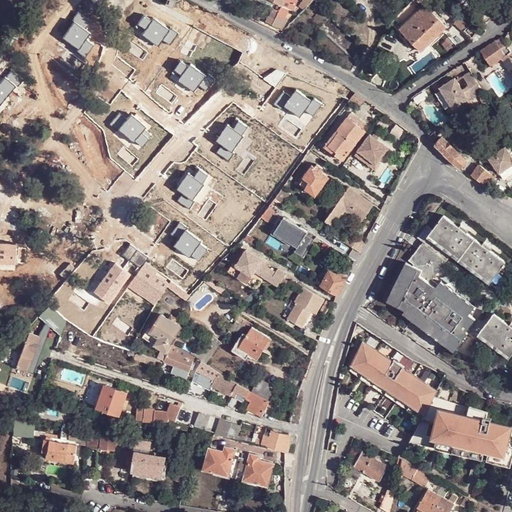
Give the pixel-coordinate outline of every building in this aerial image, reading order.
[(272,0),(277,3),(273,11),(274,12),(273,13),(279,16),(276,22),(286,27),(293,20),(286,17),(290,9),(294,11),(298,0),(272,0)] [(447,26),(426,3),(400,27),(410,37),(411,37),(422,49),(447,26)] [(91,20),(78,11),(73,21),(75,22),(62,39),(78,50),(77,51),(85,57),(94,46),(85,40),(90,33),(84,29),(91,20)] [(153,19),(151,22),(145,16),(138,24),(145,30),(142,35),(158,46),(162,40),(169,45),(178,34),(171,29),(169,31),(153,19)] [(455,22),(473,37),(478,31),(460,16),(455,22)] [(411,47),(415,43),(410,37),(400,27),(398,29),(397,30),(411,47)] [(507,43),(502,36),(496,40),(501,47),(507,43)] [(481,49),(491,64),(494,62),(502,57),(511,73),(511,51),(507,43),(501,47),(496,40),(481,49)] [(188,67),(179,61),(174,70),(182,75),(178,81),(193,92),(205,76),(189,65),(188,67)] [(460,72),(457,66),(452,69),(456,75),(460,72)] [(470,100),(484,91),(471,70),(463,75),(469,84),(463,88),(455,76),(439,87),(453,108),(469,97),(470,100)] [(0,94),(12,78),(4,73),(0,78),(0,94)] [(282,109),(300,115),(305,112),(314,116),(325,105),(298,89),(289,95),(284,93),(275,102),(282,109)] [(354,91),(350,95),(362,102),(365,98),(354,91)] [(145,128),(131,115),(118,130),(134,144),(136,141),(143,147),(149,140),(143,133),(145,128)] [(322,146),(342,160),(365,131),(346,116),(322,146)] [(247,128),(238,121),(233,129),(227,125),(216,142),(221,145),(216,152),(228,161),(233,154),(232,153),(243,136),(242,136),(247,128)] [(359,147),(376,160),(388,145),(371,131),(359,147)] [(443,136),(436,143),(452,160),(460,166),(467,160),(443,136)] [(490,157),(501,171),(511,163),(511,162),(511,153),(506,145),(490,157)] [(373,165),(376,160),(359,147),(355,151),(373,165)] [(511,163),(501,171),(506,177),(511,172),(511,163)] [(300,181),(316,192),(328,176),(313,164),(300,181)] [(472,174),(483,183),(491,173),(481,164),(472,174)] [(208,176),(198,170),(194,178),(188,173),(176,190),(183,195),(177,202),(189,209),(194,201),(192,200),(202,184),(208,176)] [(496,176),(491,173),(483,183),(488,186),(496,176)] [(348,185),(326,219),(335,224),(346,207),(363,219),(373,203),(348,185)] [(275,196),(261,214),(270,220),(279,210),(277,209),(280,204),(283,206),(286,202),(279,198),(276,196),(275,196)] [(459,226),(444,215),(434,229),(429,234),(491,280),(506,261),(491,250),(483,244),(467,232),(459,226)] [(307,232),(283,218),(273,235),(296,249),(295,252),(304,258),(314,240),(306,236),(307,232)] [(187,228),(179,222),(171,234),(179,239),(174,247),(190,258),(191,256),(199,262),(207,250),(199,245),(200,242),(185,231),(187,228)] [(459,226),(467,232),(469,230),(461,224),(459,226)] [(418,237),(424,241),(428,236),(429,234),(434,229),(427,225),(418,237)] [(361,250),(365,241),(356,235),(351,232),(346,240),(361,250)] [(429,234),(428,236),(451,254),(490,283),(491,280),(429,234)] [(451,254),(428,236),(424,241),(423,242),(447,260),(451,254)] [(0,259),(15,260),(16,240),(0,238),(0,259)] [(132,239),(128,245),(146,259),(150,253),(132,239)] [(483,244),(491,250),(493,248),(485,241),(483,244)] [(447,260),(423,242),(409,260),(415,263),(414,265),(406,261),(388,301),(406,310),(404,313),(455,351),(469,332),(467,331),(476,318),(470,314),(476,306),(440,279),(437,282),(433,279),(435,276),(447,260)] [(124,250),(143,264),(146,259),(128,245),(124,250)] [(267,260),(245,245),(233,264),(250,274),(253,270),(276,284),(284,271),(276,266),(275,268),(265,263),(267,260)] [(128,284),(155,302),(167,285),(172,277),(146,259),(143,264),(128,284)] [(250,274),(233,264),(230,270),(246,280),(250,274)] [(114,265),(94,293),(101,298),(110,304),(130,276),(114,265)] [(321,271),(326,274),(329,268),(324,266),(321,271)] [(336,292),(347,275),(342,272),(341,275),(329,268),(326,274),(321,283),(336,292)] [(321,283),(326,274),(321,271),(316,280),(321,283)] [(186,296),(190,291),(172,277),(167,285),(168,286),(186,296)] [(324,298),(302,284),(293,299),(295,300),(287,315),(302,325),(312,309),(315,312),(324,298)] [(291,298),(282,312),(287,315),(295,300),(293,299),(291,298)] [(40,315),(48,320),(55,309),(50,305),(40,315)] [(63,331),(69,320),(55,309),(48,320),(63,331)] [(180,323),(160,311),(152,325),(148,322),(142,333),(160,344),(167,348),(170,341),(172,337),(180,323)] [(495,313),(480,332),(511,356),(511,354),(511,325),(510,324),(495,313)] [(240,342),(255,351),(262,341),(265,343),(270,335),(253,324),(240,342)] [(38,333),(28,330),(26,338),(21,353),(31,356),(38,333)] [(221,339),(210,332),(201,346),(197,353),(199,354),(201,356),(207,360),(221,339)] [(509,358),(511,356),(480,332),(478,334),(509,358)] [(197,353),(201,346),(186,337),(185,339),(179,336),(177,341),(194,352),(197,353)] [(186,373),(194,352),(177,341),(172,337),(170,341),(167,348),(162,358),(169,360),(168,366),(171,368),(186,373)] [(255,351),(256,357),(265,343),(262,341),(255,351)] [(424,413),(434,395),(436,391),(437,389),(427,383),(404,368),(405,366),(394,359),(393,361),(364,341),(357,354),(352,365),(353,365),(420,410),(424,413)] [(256,357),(255,351),(240,342),(238,344),(256,357)] [(160,344),(155,355),(159,356),(162,358),(167,348),(160,344)] [(157,362),(159,356),(155,355),(148,352),(146,358),(157,362)] [(31,356),(21,353),(17,366),(27,370),(31,356)] [(349,362),(352,365),(357,354),(351,354),(349,362)] [(199,359),(196,368),(215,378),(220,381),(234,388),(243,391),(251,395),(259,398),(259,400),(256,408),(263,409),(267,399),(269,394),(242,383),(207,360),(201,356),(199,359)] [(353,365),(350,369),(417,413),(420,410),(353,365)] [(210,388),(215,378),(196,368),(192,378),(199,382),(210,388)] [(192,378),(186,390),(195,392),(199,382),(192,378)] [(232,392),(234,388),(220,381),(218,386),(232,392)] [(119,412),(127,390),(106,383),(103,391),(99,405),(119,412)] [(234,388),(232,392),(230,395),(239,399),(243,391),(234,388)] [(95,403),(99,405),(103,391),(100,390),(95,403)] [(276,397),(269,394),(267,399),(271,400),(270,403),(273,404),(276,397)] [(259,398),(251,395),(247,403),(256,408),(259,400),(259,398)] [(487,416),(487,413),(469,407),(434,395),(424,413),(413,436),(476,453),(477,448),(479,448),(487,416)] [(283,418),(291,422),(293,406),(289,404),(276,397),(273,404),(270,413),(283,418)] [(162,416),(171,418),(172,416),(178,405),(171,403),(166,412),(155,410),(155,407),(146,405),(145,408),(138,406),(136,415),(152,418),(162,416)] [(193,410),(178,405),(172,416),(175,417),(190,422),(193,410)] [(193,410),(190,422),(194,423),(198,411),(193,410)] [(204,426),(208,415),(198,411),(194,423),(204,426)] [(13,432),(33,434),(34,417),(15,416),(13,432)] [(230,418),(221,416),(217,428),(226,430),(226,432),(237,435),(241,423),(229,419),(230,418)] [(511,428),(511,425),(491,420),(491,417),(487,416),(479,448),(485,449),(489,451),(505,455),(507,449),(511,428)] [(262,441),(288,450),(289,431),(272,427),(270,435),(264,433),(262,441)] [(87,444),(97,445),(98,431),(89,429),(87,444)] [(117,437),(100,435),(98,449),(115,450),(117,437)] [(73,460),(76,442),(60,439),(59,440),(49,438),(50,437),(44,436),(41,449),(46,450),(46,455),(73,460)] [(479,448),(477,448),(476,453),(413,436),(410,440),(483,458),(484,455),(485,449),(479,448)] [(225,450),(211,446),(205,467),(267,485),(274,463),(260,459),(261,456),(250,453),(250,455),(235,451),(236,447),(227,445),(225,450)] [(161,474),(165,455),(148,452),(147,454),(138,451),(138,450),(124,447),(120,465),(134,468),(144,470),(161,474)] [(505,455),(489,451),(488,456),(487,460),(511,466),(511,460),(511,449),(507,449),(505,455)] [(380,480),(388,466),(362,451),(354,465),(380,480)] [(402,457),(399,470),(412,478),(418,467),(402,457)] [(433,473),(419,466),(418,467),(412,478),(426,485),(433,473)] [(144,470),(134,468),(132,477),(142,479),(144,470)] [(418,505),(429,511),(433,511),(443,496),(428,487),(418,505)] [(388,489),(380,507),(390,511),(395,491),(388,489)] [(433,511),(448,511),(454,503),(443,496),(433,511)]
